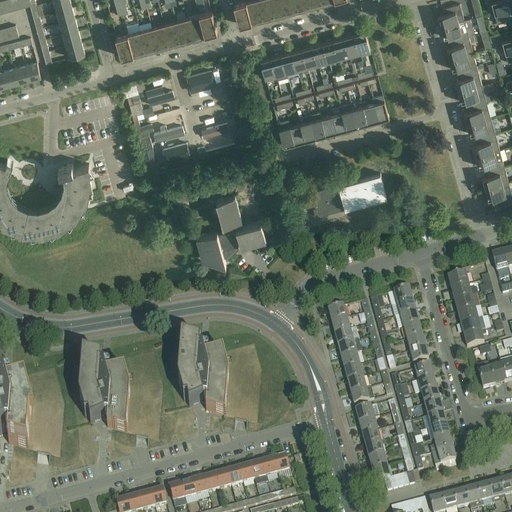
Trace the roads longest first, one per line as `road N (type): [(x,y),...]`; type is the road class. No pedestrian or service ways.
road 1 (residential): [(0,510),(325,422)]
road 2 (tertiary): [(278,326),(227,305),(54,328),(0,307)]
road 3 (residential): [(511,412),(469,416),(462,407),(419,253)]
road 4 (residential): [(238,46),(409,0)]
road 5 (residential): [(285,158),(448,113)]
road 6 (residential): [(278,326),(313,282),(419,253)]
road 7 (residential): [(481,235),(448,113)]
